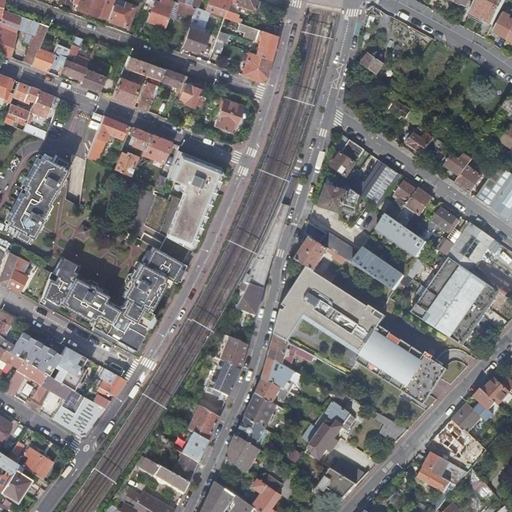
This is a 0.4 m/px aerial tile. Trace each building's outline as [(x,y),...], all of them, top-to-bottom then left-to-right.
[(73,0),(72,3),(79,5),(77,10),(99,18),(105,0),(73,0)] [(114,5),(108,20),(127,27),(134,7),(124,3),(125,0),(123,0),(116,0),(115,5),(114,5)] [(144,8),(140,19),(165,28),(175,2),(167,0),(159,0),(155,12),(144,8)] [(205,11),(209,0),(177,0),(177,1),(179,2),(191,6),(196,8),(205,11)] [(224,18),(227,11),(230,0),(209,0),(205,11),(208,12),(224,18)] [(255,12),(258,1),(255,0),(235,0),(234,4),(255,12)] [(476,0),(470,14),(492,25),(504,0),(476,0)] [(188,16),(191,6),(179,2),(176,12),(188,16)] [(202,29),(208,12),(205,11),(196,8),(190,24),(202,29)] [(0,26),(16,34),(21,17),(3,10),(1,17),(0,21),(0,26)] [(240,24),(242,20),(237,18),(236,20),(235,19),(236,14),(227,11),(224,18),(240,24)] [(511,30),(511,20),(509,19),(510,17),(508,16),(505,15),(504,14),(494,32),(507,40),(511,30)] [(39,49),(47,27),(39,24),(23,63),(32,66),(39,49)] [(277,37),(240,24),(237,30),(245,33),(243,37),(259,42),(255,55),(271,60),(277,37)] [(208,35),(188,28),(182,47),(201,54),(208,35)] [(0,53),(10,58),(14,44),(16,36),(12,35),(12,37),(0,32),(0,53)] [(222,43),(216,41),(212,53),(218,55),(222,43)] [(68,52),(70,46),(57,42),(55,49),(68,52)] [(117,59),(120,53),(96,44),(94,49),(117,59)] [(82,80),(86,69),(89,61),(80,57),(77,65),(72,63),(78,48),(71,45),(66,58),(62,67),(61,72),(82,80)] [(54,55),(39,49),(32,66),(48,72),(52,61),(54,55)] [(266,78),(271,60),(255,55),(249,52),(242,76),(259,81),(266,78)] [(377,74),(384,64),(370,54),(363,64),(377,74)] [(62,67),(66,58),(59,55),(56,63),(55,65),(62,67)] [(137,108),(147,112),(159,80),(164,69),(129,56),(121,74),(126,76),(129,68),(154,77),(151,84),(147,83),(137,108)] [(79,85),(98,92),(104,77),(86,69),(82,80),(79,85)] [(178,87),(183,75),(164,69),(159,80),(178,87)] [(0,74),(0,96),(4,98),(3,100),(8,102),(12,93),(8,92),(13,80),(0,74)] [(112,98),(132,106),(140,85),(120,78),(112,98)] [(190,81),(186,80),(179,98),(185,101),(184,104),(201,111),(206,98),(198,95),(200,90),(188,85),(190,81)] [(387,99),(393,91),(378,81),(372,89),(387,99)] [(397,92),(400,87),(392,81),(388,86),(397,92)] [(34,102),(39,90),(19,82),(13,97),(28,103),(29,99),(34,102)] [(46,118),(55,96),(39,90),(34,102),(30,111),(32,114),(37,115),(38,114),(46,118)] [(399,96),(397,94),(393,91),(387,99),(382,107),(397,117),(399,114),(406,119),(411,111),(396,100),(399,96)] [(511,98),(510,97),(503,107),(509,111),(511,113),(511,98)] [(242,107),(224,100),(217,121),(216,120),(214,127),(230,133),(233,126),(235,127),(242,107)] [(3,121),(10,124),(12,119),(23,123),(28,111),(10,104),(3,121)] [(416,122),(423,112),(416,107),(409,117),(416,122)] [(429,116),(423,112),(416,122),(422,127),(429,116)] [(122,139),(127,125),(104,116),(102,120),(87,158),(97,162),(109,134),(122,139)] [(23,130),(43,139),(46,132),(26,123),(23,130)] [(511,148),(511,125),(511,126),(501,142),(511,148)] [(151,134),(133,127),(130,135),(131,136),(128,144),(141,149),(138,155),(142,156),(142,155),(151,134)] [(425,154),(435,139),(427,133),(423,140),(415,134),(409,143),(425,154)] [(161,168),(171,142),(151,134),(142,155),(154,160),(153,164),(161,168)] [(441,164),(450,149),(442,144),(444,141),(442,139),(440,142),(436,139),(426,154),(441,164)] [(346,177),(365,151),(350,141),(332,167),(346,177)] [(484,146),(479,142),(475,148),(478,151),(480,152),(484,146)] [(490,159),(495,151),(488,146),(483,154),(490,159)] [(178,150),(167,178),(184,185),(181,192),(183,193),(181,199),(170,195),(168,200),(156,195),(146,218),(178,236),(193,245),(194,244),(219,181),(222,174),(220,169),(213,166),(189,156),(189,155),(178,150)] [(114,170),(129,176),(136,157),(127,153),(126,155),(121,153),(114,170)] [(492,174),(498,165),(490,159),(483,154),(482,153),(480,157),(478,160),(487,166),(485,170),(492,174)] [(68,162),(55,155),(51,161),(39,154),(33,165),(38,168),(32,180),(27,177),(20,188),(23,189),(17,200),(22,203),(15,214),(10,211),(4,222),(17,229),(13,236),(26,243),(30,236),(31,237),(39,224),(42,223),(43,220),(42,217),(50,204),(48,202),(55,189),(58,188),(59,186),(58,183),(66,169),(64,168),(68,162)] [(213,164),(189,155),(189,156),(213,166),(213,164)] [(445,166),(461,177),(467,167),(470,163),(462,157),(460,160),(453,155),(445,166)] [(303,159),(298,158),(294,168),(288,185),(275,216),(262,244),(255,257),(261,259),(259,269),(253,266),(244,284),(247,285),(262,289),(270,262),(283,221),(298,174),(303,159)] [(379,209),(402,176),(380,162),(364,186),(358,181),(352,190),(362,197),(374,205),(379,209)] [(139,163),(135,173),(139,175),(143,164),(139,163)] [(511,179),(511,173),(506,170),(499,165),(487,182),(503,193),(511,179)] [(461,177),(456,183),(470,194),(482,177),(467,167),(461,177)] [(161,190),(167,178),(159,175),(154,187),(159,189),(161,190)] [(511,179),(503,193),(487,182),(476,198),(511,222),(511,179)] [(194,244),(193,245),(195,246),(215,194),(220,181),(219,181),(194,244)] [(396,195),(409,203),(417,190),(405,182),(396,195)] [(352,190),(351,189),(349,193),(327,186),(321,207),(342,214),(343,210),(356,214),(362,197),(352,190)] [(420,216),(433,198),(419,188),(417,190),(409,203),(405,210),(407,211),(409,209),(420,216)] [(432,222),(430,220),(427,225),(426,226),(431,229),(434,223),(448,232),(449,230),(451,232),(456,225),(454,223),(456,219),(441,209),(432,222)] [(405,227),(397,221),(387,214),(377,229),(418,258),(428,243),(419,236),(410,230),(405,227)] [(409,221),(401,215),(397,221),(405,227),(409,221)] [(178,236),(146,218),(144,225),(165,237),(185,248),(193,245),(178,236)] [(426,226),(427,225),(417,219),(410,230),(419,236),(426,226)] [(464,231),(469,223),(462,219),(458,228),(464,231)] [(305,234),(312,238),(321,244),(328,234),(309,223),(305,234)] [(90,229),(82,224),(77,232),(85,237),(90,229)] [(482,259),(495,241),(470,224),(455,246),(448,256),(450,258),(472,273),(480,262),(482,263),(484,261),(484,260),(482,259)] [(329,232),(328,234),(321,244),(329,249),(337,254),(352,264),(360,252),(329,232)] [(185,248),(165,237),(158,249),(178,260),(185,248)] [(312,238),(297,260),(308,268),(314,272),(319,264),(321,266),(323,262),(321,261),(326,252),(329,249),(321,244),(312,238)] [(448,256),(455,246),(446,240),(439,250),(448,256)] [(185,265),(181,263),(152,247),(142,264),(141,263),(134,275),(156,287),(157,286),(162,289),(168,278),(175,282),(185,265)] [(188,249),(185,248),(178,260),(181,262),(188,249)] [(364,248),(360,252),(352,264),(395,291),(405,276),(364,248)] [(337,254),(329,249),(326,252),(335,258),(337,254)] [(9,252),(0,277),(0,281),(6,285),(14,264),(17,256),(9,252)] [(56,278),(66,260),(64,258),(55,274),(51,272),(50,274),(56,278)] [(412,313),(462,346),(500,292),(472,273),(450,258),(412,313)] [(156,287),(134,275),(133,276),(129,274),(125,280),(129,283),(122,296),(126,298),(123,305),(118,307),(106,299),(108,296),(94,288),(97,284),(90,280),(87,285),(74,277),(80,267),(66,260),(56,278),(75,288),(100,301),(90,321),(93,323),(91,325),(101,331),(102,328),(106,330),(105,333),(106,336),(108,338),(112,337),(117,340),(118,343),(132,351),(138,349),(142,343),(141,339),(147,327),(145,326),(152,313),(149,312),(155,301),(150,298),(156,287)] [(500,292),(511,300),(511,293),(509,291),(511,287),(511,281),(484,261),(482,263),(480,262),(472,273),(500,292)] [(17,264),(14,264),(6,285),(19,292),(27,277),(16,272),(21,263),(18,262),(17,264)] [(314,272),(308,268),(283,306),(287,308),(285,311),(282,310),(278,326),(275,335),(289,343),(294,332),(301,318),(321,330),(346,346),(359,354),(361,355),(357,362),(425,406),(448,370),(440,364),(433,360),(434,357),(427,353),(425,355),(380,327),(386,317),(370,307),(369,308),(331,283),(330,283),(327,281),(314,272)] [(75,288),(56,278),(50,274),(49,274),(40,300),(50,306),(52,303),(58,307),(60,304),(68,309),(75,288)] [(255,316),(262,289),(247,285),(235,309),(255,316)] [(82,316),(90,321),(100,301),(75,288),(68,309),(71,310),(74,305),(85,311),(82,316)] [(9,352),(14,345),(11,344),(2,339),(6,332),(9,328),(11,329),(13,326),(11,325),(14,318),(0,310),(0,346),(4,349),(9,352)] [(221,324),(217,331),(226,336),(231,338),(234,331),(221,324)] [(2,339),(11,344),(15,337),(6,332),(2,339)] [(10,352),(23,360),(35,340),(21,332),(10,352)] [(275,335),(269,357),(294,371),(296,368),(292,366),(294,358),(293,358),(294,354),(289,353),(290,350),(288,350),(289,346),(290,343),(289,343),(275,335)] [(220,360),(239,370),(246,345),(231,338),(226,336),(224,339),(228,341),(221,358),(219,357),(218,360),(220,360)] [(290,343),(289,346),(296,352),(298,347),(290,343)] [(61,355),(49,375),(74,390),(90,360),(65,346),(61,355)] [(48,347),(36,367),(41,371),(46,374),(49,375),(61,355),(48,347)] [(315,361),(317,358),(298,347),(296,352),(306,357),(306,356),(315,361)] [(17,369),(23,360),(10,352),(9,352),(4,349),(0,355),(0,358),(6,362),(5,364),(9,366),(10,364),(17,369)] [(213,357),(205,353),(202,359),(210,363),(213,357)] [(269,357),(263,378),(289,392),(291,393),(295,385),(297,385),(302,376),(294,371),(269,357)] [(46,374),(41,371),(36,367),(23,360),(17,369),(16,371),(25,376),(40,385),(46,374)] [(221,394),(227,397),(239,370),(220,360),(206,391),(216,396),(218,392),(221,394)] [(106,391),(114,395),(120,387),(125,379),(115,374),(104,368),(99,377),(103,379),(99,387),(98,389),(105,393),(106,391)] [(16,371),(11,379),(20,385),(25,376),(16,371)] [(63,399),(70,388),(46,374),(40,385),(32,399),(28,405),(38,411),(42,403),(39,401),(46,388),(63,399)] [(500,382),(511,393),(511,391),(511,382),(505,376),(500,382)] [(263,378),(256,394),(274,404),(278,397),(284,400),(289,392),(263,378)] [(11,379),(5,390),(14,396),(20,385),(11,379)] [(489,384),(483,390),(497,403),(499,405),(511,393),(500,382),(497,379),(491,385),(489,384)] [(85,437),(105,409),(70,388),(63,399),(52,419),(81,437),(85,437)] [(483,390),(481,389),(474,396),(481,403),(474,410),(482,417),(487,422),(494,414),(490,410),(497,403),(483,390)] [(310,447),(312,449),(314,447),(316,449),(315,451),(313,454),(321,459),(328,449),(332,452),(340,441),(336,438),(353,414),(340,405),(346,395),(340,392),(339,391),(337,395),(327,413),(332,416),(321,430),(311,445),(310,447)] [(256,394),(246,417),(249,419),(267,429),(270,422),(272,423),(274,420),(277,422),(281,415),(275,412),(278,406),(274,404),(256,394)] [(474,410),(467,403),(453,419),(457,423),(468,433),(482,417),(474,410)] [(187,430),(208,441),(218,417),(199,406),(187,430)] [(315,427),(321,430),(332,416),(327,413),(325,412),(315,427)] [(0,440),(11,423),(0,416),(0,440)] [(249,419),(240,438),(257,448),(267,429),(249,419)] [(380,433),(397,443),(408,430),(388,419),(380,433)] [(468,433),(457,423),(450,430),(470,450),(474,446),(483,455),(487,451),(468,433)] [(498,432),(501,435),(509,426),(506,423),(498,432)] [(303,439),(311,445),(321,430),(315,427),(312,425),(303,439)] [(257,448),(259,449),(260,450),(269,431),(267,429),(257,448)] [(198,463),(206,444),(191,435),(187,442),(189,443),(183,454),(198,463)] [(244,470),(246,471),(251,462),(254,463),(257,460),(254,458),(259,449),(257,448),(240,438),(237,436),(227,459),(244,470)] [(23,445),(17,442),(8,458),(16,463),(19,458),(16,456),(23,445)] [(141,456),(148,460),(159,443),(149,443),(141,456)] [(21,466),(30,473),(31,472),(41,479),(52,463),(29,448),(24,455),(28,458),(23,465),(22,465),(21,466)] [(0,452),(0,467),(6,471),(4,474),(0,475),(0,487),(1,489),(14,470),(17,464),(16,463),(8,458),(0,452)] [(162,464),(160,467),(188,484),(197,464),(180,453),(179,455),(181,456),(172,471),(170,470),(171,469),(162,464)] [(450,462),(434,453),(425,468),(444,479),(445,476),(443,475),(450,462)] [(141,456),(136,465),(160,479),(158,481),(162,484),(164,482),(183,494),(188,484),(160,467),(148,460),(141,456)] [(332,469),(358,484),(367,474),(341,458),(338,464),(335,463),(332,469)] [(227,459),(225,464),(240,474),(244,470),(227,459)] [(328,488),(344,499),(358,484),(332,469),(330,468),(329,469),(331,470),(319,487),(326,491),(328,488)] [(425,468),(419,478),(446,493),(451,483),(444,479),(425,468)] [(1,489),(0,490),(0,491),(16,502),(27,483),(24,481),(26,478),(14,470),(1,489)] [(288,499),(298,484),(289,477),(278,493),(282,496),(288,499)] [(259,511),(275,511),(273,510),(282,496),(278,493),(257,478),(255,482),(257,483),(254,488),(262,494),(253,508),(259,511)] [(259,511),(253,508),(217,482),(206,505),(202,511),(229,511),(230,511),(259,511)] [(123,484),(119,491),(151,511),(174,511),(175,511),(143,492),(141,495),(123,484)] [(151,511),(119,491),(114,497),(125,502),(120,510),(117,509),(115,511),(151,511)] [(439,499),(432,508),(437,510),(450,495),(446,493),(439,499)]
